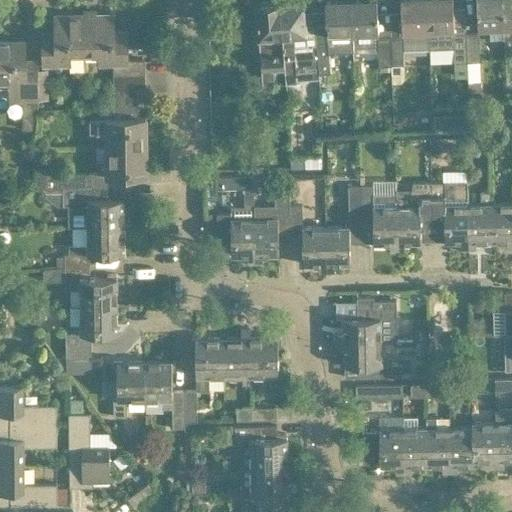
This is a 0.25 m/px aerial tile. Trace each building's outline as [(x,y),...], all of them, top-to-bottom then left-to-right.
[(280,2),(280,1),(269,2),(267,0),(262,1),(261,3),(257,3),(264,84),(275,83),(274,68),(286,67),(285,57),(280,2)] [(292,0),(291,1),(280,2),(285,57),(286,67),(287,83),(298,82),(295,47),(316,45),(313,10),(304,10),(303,1),(300,1),(298,0),(292,0)] [(314,10),(313,10),(316,45),(319,73),(330,72),(328,52),(354,51),(351,0),(344,0),(327,1),(327,0),(325,0),(326,9),(314,10)] [(351,0),(354,51),(379,50),(379,36),(377,0),(351,0)] [(402,34),(391,35),(392,64),(392,73),(401,72),(400,64),(406,63),(405,47),(429,46),(428,29),(427,0),(401,0),(402,10),(402,17),(402,30),(402,34)] [(427,0),(428,29),(429,46),(454,45),(454,60),(454,61),(468,60),(468,59),(467,32),(465,7),(454,7),(453,0),(427,0)] [(504,26),(503,0),(477,0),(478,27),(490,26),(491,39),(505,39),(504,26)] [(511,0),(503,0),(504,26),(504,37),(511,36),(511,0)] [(113,13),(84,14),(85,50),(99,50),(99,64),(113,63),(113,73),(145,73),(145,57),(128,58),(127,29),(113,30),(113,13)] [(71,51),(85,50),(84,14),(56,15),(57,35),(44,35),(44,63),(71,62),(71,51)] [(479,31),(467,32),(468,59),(480,59),(479,31)] [(392,64),(391,35),(379,36),(379,50),(380,65),(392,64)] [(0,39),(0,77),(9,77),(9,99),(23,99),(39,99),(39,107),(40,107),(39,95),(39,67),(39,59),(38,59),(38,67),(25,68),(25,39),(0,39)] [(165,42),(150,42),(151,58),(165,57),(165,42)] [(468,60),(454,61),(455,67),(458,71),(458,76),(469,75),(468,68),(468,60)] [(39,67),(39,95),(49,95),(49,67),(39,67)] [(145,73),(113,73),(114,107),(138,106),(138,86),(146,86),(145,73)] [(481,80),(468,80),(469,99),(482,99),(481,80)] [(39,107),(39,99),(23,99),(23,125),(39,125),(39,107)] [(252,110),(237,111),(237,119),(253,119),(252,110)] [(106,129),(106,145),(147,144),(147,115),(90,116),(90,129),(106,129)] [(490,142),(490,129),(474,130),(475,142),(490,142)] [(504,129),(490,129),(490,142),(505,142),(504,129)] [(442,137),(431,137),(432,148),(438,153),(448,142),(442,137)] [(107,159),(96,160),(96,173),(107,173),(108,173),(128,172),(148,172),(147,144),(106,145),(107,159)] [(107,159),(106,145),(96,145),(96,160),(107,159)] [(304,154),(304,167),(322,167),(322,153),(304,154)] [(304,154),(291,154),(291,167),(304,167),(304,154)] [(37,173),(36,190),(38,191),(46,191),(63,191),(63,186),(92,185),(91,172),(62,173),(37,173)] [(216,175),(216,188),(255,187),(254,174),(216,175)] [(407,205),(397,205),(398,233),(398,250),(407,250),(406,241),(422,240),(422,237),(422,233),(422,218),(433,218),(432,180),(413,180),(407,205)] [(468,180),(432,180),(433,218),(445,218),(445,233),(445,236),(445,239),(461,239),(461,248),(469,248),(468,203),(468,180)] [(374,184),(361,185),(361,193),(362,219),(374,219),(375,233),(375,241),(390,241),(391,250),(398,250),(397,192),(374,193),(374,184)] [(92,185),(63,186),(63,191),(63,205),(68,205),(69,225),(87,225),(124,224),(124,196),(123,196),(123,193),(114,194),(114,196),(108,197),(103,197),(102,185),(92,185)] [(275,204),(254,204),(255,217),(255,233),(256,262),(264,262),(264,253),(280,253),(279,240),(291,240),(291,231),(290,204),(290,185),(274,185),(275,204)] [(350,220),(362,219),(361,193),(361,185),(349,185),(350,220)] [(481,203),(468,203),(469,248),(477,248),(477,239),(492,238),(492,233),(491,202),(491,190),(480,190),(481,203)] [(63,205),(63,191),(46,191),(46,194),(58,205),(63,205)] [(230,201),(230,212),(246,212),(246,217),(255,217),(254,204),(254,201),(230,201)] [(508,247),(511,247),(511,202),(491,202),(492,238),(507,238),(508,247)] [(290,204),(291,231),(303,231),(304,262),(319,262),(319,271),(327,271),(326,225),(304,226),(303,204),(290,204)] [(248,262),(256,262),(255,217),(246,217),(246,212),(230,212),(219,212),(219,237),(232,237),(233,254),(248,254),(248,262)] [(64,254),(55,255),(55,264),(65,263),(65,265),(90,264),(90,252),(115,252),(115,255),(124,255),(124,252),(125,252),(124,233),(124,224),(87,225),(87,233),(88,243),(88,244),(86,244),(69,245),(69,253),(64,253),(64,254)] [(351,225),(326,225),(327,271),(336,270),(336,262),(351,261),(351,225)] [(90,264),(65,265),(65,272),(65,277),(65,289),(80,288),(81,304),(117,304),(117,276),(116,276),(116,273),(108,273),(108,276),(91,276),(90,264)] [(345,332),(336,332),(336,340),(392,339),(398,339),(397,298),(374,299),(374,295),(358,295),(358,300),(358,316),(344,316),(345,332)] [(66,332),(67,344),(92,344),(91,332),(109,332),(109,335),(117,335),(117,331),(118,331),(117,304),(81,304),(81,323),(71,323),(71,332),(66,332)] [(419,323),(414,328),(414,336),(427,336),(427,323),(419,323)] [(241,337),(223,337),(224,373),(242,373),(243,383),(251,383),(251,328),(241,328),(241,337)] [(252,337),(251,337),(251,373),(252,373),(267,372),(270,372),(270,383),(279,382),(278,345),(282,344),(282,337),(278,337),(278,336),(265,337),(252,337)] [(223,337),(193,338),(193,347),(196,347),(197,388),(197,389),(209,389),(209,373),(224,373),(223,337)] [(392,339),(336,340),(336,348),(345,348),(345,363),(359,363),(359,376),(403,375),(403,362),(392,362),(392,339)] [(67,344),(67,357),(92,356),(92,344),(67,344)] [(145,397),(163,397),(164,407),(172,407),(173,426),(185,425),(184,419),(184,388),(173,389),(172,369),(176,369),(176,360),(172,360),(145,361),(145,397)] [(117,396),(114,396),(114,415),(127,414),(127,397),(145,397),(145,361),(114,361),(114,370),(117,370),(117,396)] [(488,376),(472,377),(473,389),(488,389),(488,376)] [(511,376),(495,377),(495,393),(511,392),(511,376)] [(473,389),(472,377),(458,377),(458,390),(473,389)] [(441,381),(426,382),(426,394),(441,394),(441,381)] [(403,382),(357,383),(357,395),(403,395),(403,382)] [(426,394),(426,382),(411,382),(411,395),(426,394)] [(0,424),(57,424),(57,403),(23,403),(23,384),(0,384),(0,424)] [(184,419),(197,419),(197,388),(184,388),(184,419)] [(252,418),(252,405),(237,406),(237,418),(252,418)] [(277,405),(252,405),(252,418),(277,417),(277,405)] [(511,408),(496,409),(496,421),(497,466),(506,466),(505,457),(511,457),(511,408)] [(69,411),(70,466),(70,486),(83,486),(83,480),(110,480),(110,445),(91,445),(91,411),(69,411)] [(403,416),(403,426),(404,472),(412,472),(412,463),(427,463),(427,426),(418,426),(418,416),(403,416)] [(426,417),(427,426),(427,463),(442,463),(442,471),(450,471),(450,426),(438,426),(437,417),(426,417)] [(473,425),(450,426),(450,471),(458,471),(458,463),(473,462),(473,421),(473,425)] [(496,421),(473,421),(473,462),(474,462),(474,458),(489,458),(489,466),(497,466),(496,421)] [(0,463),(24,464),(24,445),(57,445),(57,424),(0,424),(0,463)] [(249,446),(250,464),(287,463),(287,436),(286,436),(286,433),(277,433),(277,436),(260,436),(260,424),(234,425),(234,437),(239,437),(240,446),(249,446)] [(404,472),(403,426),(380,427),(380,429),(363,429),(363,462),(380,461),(380,464),(395,463),(396,472),(404,472)] [(24,464),(0,463),(0,503),(58,504),(57,482),(24,482),(24,464)] [(240,483),(241,491),(297,490),(296,482),(288,482),(287,463),(250,464),(250,483),(240,483)] [(205,477),(192,477),(193,492),(205,492),(205,477)] [(128,496),(135,506),(156,491),(148,481),(128,496)] [(240,511),(288,511),(288,491),(242,491),(241,491),(241,510),(240,511)]
